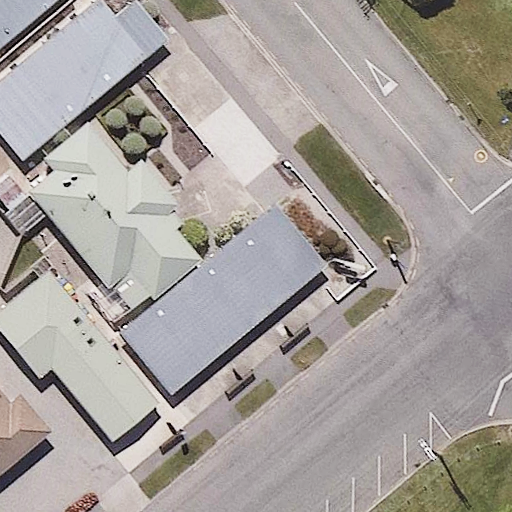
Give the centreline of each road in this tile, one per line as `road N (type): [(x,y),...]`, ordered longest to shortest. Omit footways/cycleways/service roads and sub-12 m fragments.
road 1 (residential): [(230,511),(511,275)]
road 2 (residential): [(511,269),(292,0)]
